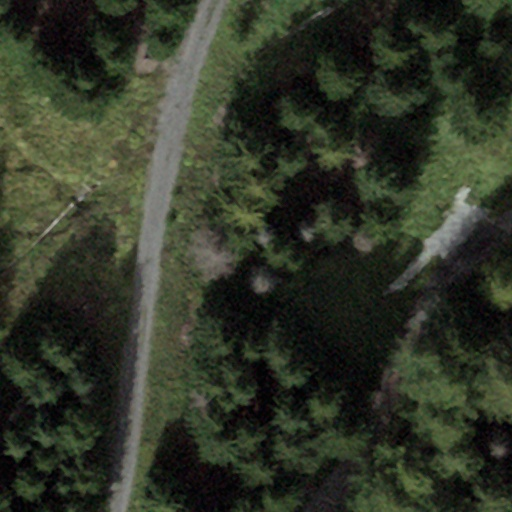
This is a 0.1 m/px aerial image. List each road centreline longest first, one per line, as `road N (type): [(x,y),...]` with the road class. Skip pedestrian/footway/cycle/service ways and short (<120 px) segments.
road 1 (track): [(202,0),(140,245),(92,511)]
road 2 (track): [(511,198),(499,204),(371,416),(284,511)]
